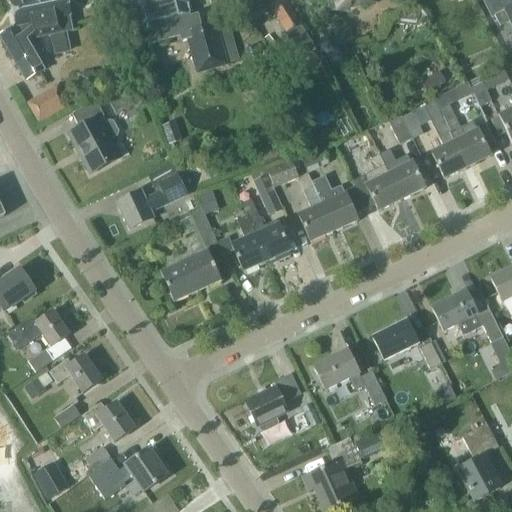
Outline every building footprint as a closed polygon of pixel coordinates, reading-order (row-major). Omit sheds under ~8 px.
[(14,0),(11,1),(17,27),(0,36),(0,37),(26,81),(44,71),(26,41),(48,36),(52,54),(69,50),(64,32),(71,31),(68,16),(69,16),(65,0),(14,0)] [(190,18),(186,6),(187,5),(185,0),(129,0),(135,21),(134,22),(137,31),(138,31),(143,47),(180,37),(181,42),(187,40),(197,75),(227,66),(216,26),(202,30),(198,15),(190,18)] [(239,0),(240,2),(246,0),(271,0),(273,5),(270,6),(287,33),(301,25),(284,0),(239,0)] [(327,0),(331,12),(372,2),(371,0),(327,0)] [(511,6),(511,7),(508,0),(483,0),(491,16),(494,14),(499,25),(509,21),(511,26),(511,6)] [(399,10),(398,24),(418,27),(420,12),(399,10)] [(327,39),(315,45),(321,56),(324,54),(333,49),(327,39)] [(333,49),(324,54),(328,61),(339,55),(335,48),(333,49)] [(422,83),(428,94),(445,83),(439,73),(422,83)] [(470,89),(479,108),(491,102),(482,83),(470,89)] [(28,101),(40,123),(69,107),(57,85),(28,101)] [(511,98),(510,99),(511,103),(511,109),(498,117),(491,121),(499,137),(506,133),(511,145),(511,98)] [(80,129),(69,134),(90,174),(120,158),(110,140),(117,136),(118,132),(113,123),(109,121),(103,125),(100,119),(104,117),(96,102),(72,115),(80,129)] [(444,180),(467,169),(445,124),(434,103),(424,108),(443,148),(431,154),(444,180)] [(399,146),(412,140),(401,117),(388,123),(399,146)] [(465,138),(455,119),(445,124),(467,169),(490,157),(477,131),(465,138)] [(307,173),(328,163),(322,149),(301,158),(307,173)] [(424,190),(412,164),(399,170),(390,151),(379,156),(402,201),(424,190)] [(402,201),(379,156),(369,161),(374,172),(352,182),(365,210),(375,205),(378,213),(402,201)] [(274,190),(298,180),(290,160),(266,170),(274,190)] [(187,196),(177,175),(157,185),(161,192),(144,200),(140,192),(116,203),(129,230),(153,219),(150,212),(187,196)] [(253,182),(269,216),(283,210),(267,175),(253,182)] [(314,187),(334,233),(357,222),(354,215),(364,210),(354,187),(343,192),(341,187),(331,192),(325,177),(312,183),(314,187)] [(310,243),(334,233),(314,187),(304,192),(312,211),(299,217),(310,243)] [(205,249),(217,243),(202,210),(190,215),(205,249)] [(257,212),(247,217),(267,262),(276,258),(278,262),(290,257),(288,253),(290,252),(279,225),(277,221),(263,227),(262,224),(262,223),(257,212)] [(267,262),(247,217),(237,222),(245,240),(232,246),(234,252),(243,273),(267,262)] [(228,238),(220,241),(226,255),(234,252),(232,246),(228,238)] [(221,283),(207,252),(160,274),(174,304),(221,283)] [(511,269),(491,280),(502,303),(511,298),(511,269)] [(0,284),(0,307),(5,314),(35,292),(20,270),(0,284)] [(479,320),(477,316),(466,292),(432,310),(443,333),(457,326),(463,337),(482,328),(491,345),(503,339),(490,314),(479,320)] [(19,327),(8,335),(18,351),(42,335),(51,348),(69,336),(53,312),(38,323),(35,319),(21,329),(19,327)] [(418,345),(406,322),(372,339),(384,362),(418,345)] [(430,371),(442,365),(431,344),(420,349),(430,371)] [(36,374),(54,362),(46,351),(28,364),(36,374)] [(358,375),(359,375),(347,352),(313,368),(325,392),(349,379),(355,391),(364,386),(360,379),(358,375)] [(101,381),(84,357),(71,366),(68,361),(49,374),(57,385),(70,376),(83,394),(101,381)] [(375,408),(386,402),(372,373),(360,379),(375,408)] [(283,405),(301,396),(291,375),(272,385),(274,389),(245,403),(258,428),(259,427),(261,432),(265,433),(277,428),(278,424),(276,419),(287,414),(283,405)] [(38,378),(23,389),(33,402),(47,392),(38,378)] [(114,444),(134,429),(116,403),(101,414),(96,408),(83,417),(94,432),(102,427),(114,444)] [(311,404),(301,409),(307,422),(318,417),(311,404)] [(62,430),(81,417),(73,406),(54,420),(62,430)] [(486,425),(461,438),(474,462),(458,470),(475,502),(500,489),(489,468),(495,465),(487,449),(496,444),(486,425)] [(390,427),(354,443),(362,461),(398,444),(390,427)] [(326,511),(330,511),(358,500),(345,470),(360,463),(349,439),(329,449),(335,464),(302,479),(308,492),(316,489),(326,511)] [(85,460),(93,472),(111,459),(103,448),(85,460)] [(105,501),(125,487),(123,484),(132,478),(143,493),(167,477),(149,450),(125,466),(125,467),(119,472),(111,460),(88,476),(105,501)] [(53,465),(35,475),(49,500),(67,490),(53,465)] [(167,495),(149,508),(151,511),(177,511),(178,511),(167,495)]
